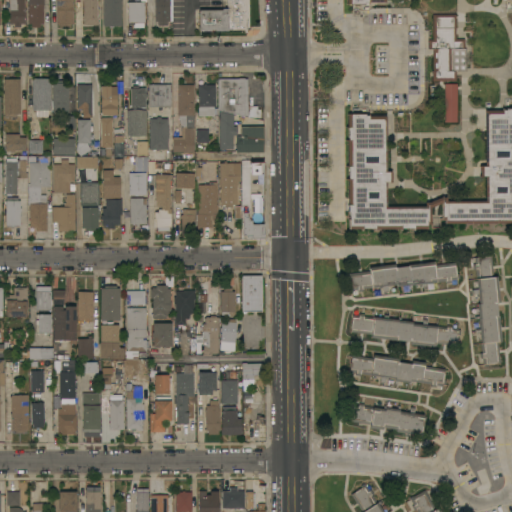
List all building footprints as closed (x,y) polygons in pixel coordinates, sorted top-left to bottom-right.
[(25,0),(25,23),(21,23),(21,26),(14,26),(14,23),(10,23),(10,0),(25,0)] [(43,0),(43,23),(40,23),(40,27),(31,27),(31,23),(28,23),(28,0),(43,0)] [(56,0),(73,0),(73,23),(71,23),(71,27),(59,27),(59,23),(57,23),(56,0)] [(121,0),(122,26),(103,26),(103,4),(99,4),(99,0),(98,0),(98,21),(98,25),(84,25),(83,18),(82,18),(82,15),(83,15),(83,0),(121,0)] [(247,0),(247,32),(244,32),(244,29),(227,29),(227,30),(215,30),(215,29),(211,29),(211,31),(199,31),(199,10),(222,10),(222,8),(227,8),(227,0),(247,0)] [(145,22),(144,22),(144,28),(134,28),(134,24),(128,24),(127,1),(145,1),(145,22)] [(170,21),(167,21),(167,25),(158,25),(158,21),(155,21),(155,2),(162,2),(162,6),(170,6),(170,21)] [(456,14),(456,39),(464,39),(464,48),(466,48),(466,71),(456,71),(456,80),(458,80),(458,122),(443,122),(443,80),(432,80),(432,71),(433,71),(433,49),(428,49),(428,39),(433,39),(433,14),(456,14)] [(218,78),(220,78),(220,73),(232,73),(232,78),(245,78),(245,79),(247,79),(247,86),(248,86),(248,94),(247,94),(247,101),(248,101),(248,109),(247,109),(247,116),(218,110),(218,78)] [(4,78),(20,78),(20,113),(17,113),(17,117),(4,117),(4,78)] [(32,78),(50,78),(51,110),(48,110),(48,116),(37,117),(36,110),(34,110),(33,110),(32,78)] [(52,83),(57,83),(57,80),(64,80),(64,82),(68,82),(68,113),(53,114),(52,83)] [(198,84),(203,84),(203,83),(206,83),(206,84),(215,84),(215,108),(217,108),(217,114),(214,114),(214,115),(198,116),(198,107),(199,107),(198,98),(198,84)] [(149,84),(168,84),(171,84),(171,106),(162,106),(162,108),(158,108),(158,106),(149,106),(149,84)] [(194,151),(173,152),(173,137),(182,137),(182,126),(183,126),(180,121),(178,115),(178,84),(194,84),(194,151)] [(77,85),(91,85),(92,117),(89,117),(89,116),(82,116),(82,108),(77,108),(77,85)] [(110,85),(110,86),(117,86),(117,118),(112,118),(112,144),(114,144),(114,135),(124,135),(124,156),(101,156),(101,107),(101,85),(110,85)] [(131,88),(132,88),(132,85),(138,85),(138,88),(146,87),(146,93),(147,93),(147,98),(145,98),(145,107),(131,107),(131,88)] [(511,223),(445,223),(445,219),(442,219),(442,201),(485,200),(485,176),(480,176),(480,166),(485,166),(485,110),(503,110),(503,109),(506,109),(506,108),(511,108),(511,223)] [(127,110),(137,109),(146,110),(146,135),(127,135),(127,110)] [(233,126),(237,126),(237,135),(233,135),(233,149),(219,149),(219,111),(233,114),(233,126)] [(386,171),(392,171),(392,182),(387,182),(387,206),(397,206),(397,203),(401,203),(401,206),(430,206),(430,224),(427,224),(427,228),(414,228),(413,227),(401,227),(401,228),(375,228),(375,227),(362,227),(362,228),(349,228),(349,211),(348,211),(348,179),(349,179),(349,166),(348,166),(347,140),(349,140),(349,127),(347,127),(347,114),(365,113),(365,115),(368,115),(368,116),(386,116),(386,171)] [(149,118),(157,118),(157,116),(161,116),(161,118),(168,118),(168,126),(169,126),(169,137),(168,137),(168,143),(170,143),(170,146),(168,146),(168,149),(149,149),(149,118)] [(94,142),(87,142),(90,147),(91,147),(91,144),(100,144),(100,156),(98,156),(97,168),(76,167),(77,119),(86,119),(86,118),(94,119),(94,142)] [(264,126),(264,151),(258,151),(258,152),(236,152),(236,136),(241,136),(241,126),(264,126)] [(208,129),(208,142),(196,142),(196,129),(208,129)] [(5,133),(19,134),(19,137),(26,137),(26,150),(15,150),(15,152),(10,152),(10,150),(5,150),(5,133)] [(53,154),(53,138),(63,138),(63,137),(67,137),(67,138),(74,138),(74,154),(53,154)] [(43,153),(29,153),(29,139),(43,139),(43,153)] [(147,171),(136,171),(136,141),(147,141),(147,171)] [(50,186),(40,186),(40,198),(46,198),(46,203),(47,231),(36,231),(36,227),(30,227),(30,203),(28,204),(27,186),(30,186),(29,162),(29,155),(33,155),(33,162),(39,162),(39,159),(45,159),(45,162),(50,162),(50,186)] [(5,161),(7,161),(7,158),(12,158),(16,158),(16,159),(26,159),(26,172),(27,172),(27,177),(17,177),(17,193),(5,193),(5,161)] [(53,164),(61,164),(61,159),(68,159),(68,164),(74,164),(74,181),(70,181),(70,184),(75,184),(75,190),(70,190),(70,192),(54,192),(53,164)] [(176,161),(195,161),(194,188),(180,187),(175,188),(176,161)] [(219,163),(224,163),(224,161),(226,161),(227,163),(241,162),(241,175),(240,175),(240,181),(238,181),(238,185),(237,185),(237,204),(235,205),(232,205),(232,207),(230,207),(230,208),(227,208),(227,207),(225,207),(225,205),(222,205),(220,205),(219,163)] [(258,164),(248,164),(249,191),(259,191),(258,164)] [(103,198),(103,170),(113,169),(113,176),(120,176),(120,198),(103,198)] [(146,194),(129,194),(129,172),(146,172),(146,194)] [(170,204),(171,204),(171,208),(171,227),(169,227),(169,230),(157,230),(157,227),(156,227),(156,219),(155,219),(155,212),(158,212),(158,209),(161,209),(161,206),(156,206),(156,190),(155,190),(155,174),(170,174),(170,204)] [(217,219),(211,219),(211,227),(197,227),(197,214),(198,214),(198,184),(199,184),(199,179),(203,179),(203,177),(204,175),(216,175),(216,184),(217,184),(217,219)] [(80,182),(98,182),(99,205),(80,206),(80,182)] [(175,190),(184,190),(186,190),(186,203),(175,203),(175,190)] [(75,229),(68,229),(68,231),(58,231),(58,222),(52,222),(52,206),(65,206),(65,198),(66,198),(66,194),(75,194),(75,229)] [(5,200),(6,200),(6,197),(18,197),(18,200),(20,200),(20,207),(21,207),(21,211),(20,211),(20,225),(16,225),(16,226),(6,226),(6,225),(5,225),(5,200)] [(130,198),(146,198),(146,224),(142,224),(142,232),(131,232),(131,224),(130,224),(130,198)] [(122,214),(119,214),(119,225),(114,225),(114,228),(107,228),(107,225),(103,225),(103,220),(101,220),(101,215),(102,215),(102,208),(106,208),(105,199),(122,199),(122,214)] [(195,234),(182,234),(182,218),(180,218),(180,215),(181,215),(182,215),(182,209),(187,209),(187,205),(189,205),(189,203),(195,203),(195,234)] [(82,207),(98,207),(98,228),(93,228),(93,230),(85,230),(85,228),(82,228),(82,207)] [(243,212),(251,212),(251,217),(249,217),(249,220),(252,220),(252,223),(264,224),(264,238),(252,238),(252,237),(247,237),(247,235),(243,235),(243,212)] [(499,302),(496,302),(498,316),(499,315),(501,341),(498,341),(500,362),(483,364),(482,358),(480,358),(479,353),(481,353),(480,333),(476,333),(475,329),(479,328),(478,318),(475,318),(475,316),(478,316),(477,303),(479,303),(478,293),(472,294),(472,290),(477,289),(475,269),(473,269),(473,264),(475,264),(474,257),(491,256),(493,276),(497,276),(499,302)] [(395,263),(395,266),(434,261),(435,265),(455,262),(457,279),(451,280),(451,282),(446,283),(446,280),(426,283),(426,287),(422,287),(421,283),(411,285),(412,288),(410,288),(409,284),(397,286),(397,284),(387,285),(388,291),(383,292),(382,286),(363,288),(363,290),(358,291),(358,289),(351,290),(349,273),(370,270),(369,267),(395,263)] [(261,275),(261,311),(242,311),(241,275),(261,275)] [(170,307),(171,308),(171,316),(166,315),(166,319),(152,318),(153,298),(150,298),(150,288),(152,288),(152,287),(156,287),(156,285),(168,285),(167,288),(170,288),(170,307)] [(50,299),(52,299),(52,305),(50,305),(50,308),(52,308),(52,310),(36,310),(35,286),(51,286),(50,299)] [(120,320),(110,321),(101,320),(101,288),(105,288),(105,286),(116,286),(116,288),(120,288),(120,320)] [(6,317),(6,297),(9,297),(9,294),(13,294),(13,287),(26,287),(26,301),(27,301),(27,317),(6,317)] [(220,291),(223,291),(223,287),(231,287),(231,291),(235,291),(235,311),(234,311),(234,315),(229,315),(229,314),(225,314),(225,315),(221,315),(221,311),(220,311),(220,291)] [(53,297),(53,290),(64,289),(64,297),(63,297),(63,309),(64,309),(64,306),(76,306),(76,339),(62,339),(62,344),(55,344),(55,340),(53,340),(53,297)] [(145,290),(145,304),(127,304),(126,290),(145,290)] [(175,304),(174,304),(174,296),(176,296),(175,291),(183,290),(194,290),(195,297),(194,297),(194,313),(189,313),(189,316),(196,316),(196,323),(185,324),(176,325),(175,304)] [(93,291),(93,318),(92,318),(92,321),(77,321),(77,291),(93,291)] [(147,351),(127,351),(126,307),(146,307),(147,351)] [(218,354),(211,353),(211,355),(203,355),(203,354),(195,354),(196,343),(197,312),(205,312),(205,314),(208,317),(210,317),(210,315),(216,316),(216,317),(218,317),(218,354)] [(422,324),(423,318),(427,319),(427,325),(447,327),(447,323),(452,324),(451,327),(459,328),(457,345),(436,343),(435,346),(409,344),(410,340),(396,339),(396,340),(371,337),(371,334),(350,331),(352,314),(359,315),(359,313),(364,314),(364,316),(384,318),(384,314),(388,314),(388,318),(398,319),(398,316),(401,316),(400,320),(412,321),(412,323),(422,324)] [(50,332),(36,333),(35,314),(50,314),(50,332)] [(221,321),(226,321),(226,318),(235,319),(235,316),(241,317),(242,338),(235,338),(234,350),(233,350),(233,355),(226,355),(226,350),(220,349),(221,321)] [(172,346),(153,346),(153,337),(152,337),(152,332),(153,332),(153,323),(172,323),(172,346)] [(119,347),(124,347),(124,358),(100,358),(100,342),(101,342),(101,324),(119,324),(119,347)] [(77,349),(78,349),(77,338),(87,338),(87,336),(91,336),(91,338),(92,338),(93,350),(94,350),(94,358),(77,359),(77,349)] [(53,347),(53,359),(22,359),(22,350),(29,350),(29,347),(53,347)] [(425,362),(424,366),(445,369),(443,385),(436,384),(436,387),(431,386),(431,384),(411,381),(410,385),(408,384),(408,382),(397,380),(397,385),(394,384),(395,379),(385,377),(384,383),(380,383),(381,376),(361,373),(360,375),(355,375),(356,373),(349,372),(352,355),(373,358),(373,354),(425,362)] [(52,389),(43,389),(44,424),(43,424),(43,427),(33,427),(33,424),(31,424),(30,370),(42,370),(42,360),(53,359),(53,373),(52,373),(52,389)] [(139,381),(125,381),(125,359),(140,359),(139,381)] [(59,371),(62,371),(62,362),(65,362),(65,363),(76,362),(76,373),(74,373),(75,399),(60,399),(60,398),(59,398),(59,371)] [(242,362),(247,362),(247,363),(262,363),(262,375),(253,375),(253,379),(242,379),(242,362)] [(209,388),(216,388),(216,364),(201,363),(201,371),(210,372),(209,388)] [(176,373),(184,373),(184,364),(192,364),(192,373),(193,373),(193,395),(188,395),(188,406),(193,406),(193,418),(188,418),(189,423),(176,424),(176,373)] [(112,375),(112,377),(111,377),(111,388),(102,388),(103,367),(112,367),(112,375)] [(237,403),(221,403),(221,380),(226,380),(226,368),(236,368),(236,380),(237,380),(237,403)] [(198,372),(216,372),(216,390),(211,390),(211,394),(198,394),(198,372)] [(154,375),(168,374),(169,393),(154,394),(154,375)] [(142,403),(143,403),(143,412),(142,412),(142,430),(137,430),(137,428),(126,429),(126,390),(125,390),(125,385),(126,385),(126,383),(130,383),(130,386),(142,385),(142,403)] [(123,422),(124,422),(124,429),(109,429),(109,424),(102,424),(102,417),(104,417),(104,405),(109,405),(109,399),(114,399),(114,387),(125,387),(124,399),(123,399),(123,422)] [(100,436),(84,436),(84,432),(82,432),(82,394),(82,392),(99,392),(100,436)] [(28,430),(25,430),(25,432),(14,432),(14,430),(11,430),(11,410),(11,401),(11,395),(28,394),(28,430)] [(150,413),(154,413),(154,400),(155,400),(155,397),(170,396),(170,401),(171,401),(171,419),(170,419),(170,420),(164,420),(164,431),(150,432),(150,413)] [(205,409),(206,409),(206,405),(209,405),(209,400),(213,400),(213,397),(216,397),(216,400),(218,400),(218,409),(219,408),(220,430),(218,430),(218,434),(208,434),(208,430),(206,431),(205,409)] [(369,427),(370,424),(348,420),(351,403),(358,405),(358,402),(364,403),(363,405),(383,408),(384,405),(386,405),(385,407),(397,409),(397,405),(400,406),(399,411),(409,412),(410,408),(414,408),(414,413),(424,415),(421,435),(396,431),(396,429),(383,427),(382,429),(369,427)] [(76,431),(75,431),(75,434),(58,434),(57,408),(61,408),(61,403),(63,403),(76,403),(76,414),(76,431)] [(221,434),(221,418),(222,418),(222,410),(223,410),(223,406),(235,406),(235,410),(237,410),(237,418),(241,418),(241,434),(221,434)] [(362,511),(351,494),(365,485),(369,490),(370,489),(373,493),(372,494),(377,502),(380,500),(381,502),(378,504),(383,511),(362,511)] [(85,511),(85,486),(100,486),(100,511),(99,511),(85,511)] [(135,511),(136,511),(136,491),(136,488),(147,488),(147,492),(148,492),(148,505),(149,505),(149,509),(148,509),(148,511),(149,511),(135,511)] [(244,508),(232,508),(232,511),(222,511),(222,491),(230,491),(230,488),(236,488),(236,491),(244,491),(244,508)] [(424,489),(435,509),(438,507),(440,511),(417,511),(416,509),(414,510),(411,506),(413,505),(409,498),(424,489)] [(192,511),(175,511),(175,491),(182,491),(182,490),(184,490),(184,492),(191,491),(192,511)] [(219,511),(199,511),(199,509),(198,509),(198,505),(199,505),(199,490),(208,490),(208,494),(210,494),(210,491),(219,491),(219,511)] [(245,492),(246,492),(246,490),(248,490),(248,491),(253,491),(253,493),(254,493),(255,508),(253,508),(246,508),(245,492)] [(20,505),(7,505),(7,491),(19,491),(20,505)] [(59,511),(59,491),(76,491),(76,511),(59,511)] [(164,511),(165,495),(150,495),(149,511),(164,511)] [(32,511),(32,503),(45,503),(45,511),(32,511)]
